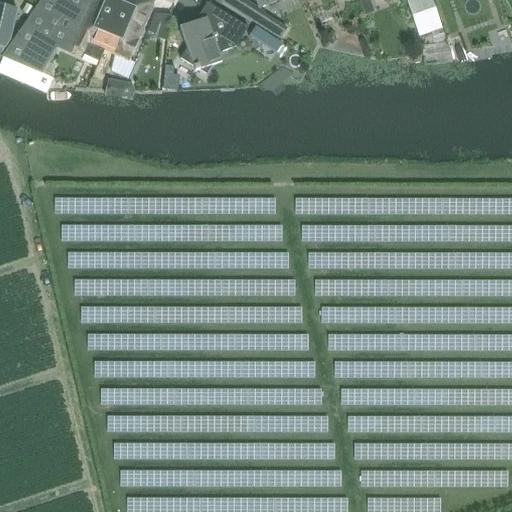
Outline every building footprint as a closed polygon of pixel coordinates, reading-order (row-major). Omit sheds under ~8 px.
[(129,61),(155,1),(153,0),(42,0),(2,58),(41,75),(57,48),(74,58),(77,51),(83,53),(87,43),(129,61)] [(256,24),(263,13),(264,12),(244,0),(222,0),(221,2),(256,24)] [(432,0),(406,0),(419,35),(442,27),(432,0)] [(207,3),(200,14),(198,16),(200,20),(179,28),(186,48),(180,59),(193,67),(195,71),(199,70),(206,76),(212,67),(222,64),(217,49),(220,48),(222,52),(236,47),(248,28),(207,3)] [(0,47),(4,48),(10,38),(17,10),(0,5),(0,47)] [(255,27),(248,38),(275,54),(282,43),(255,27)] [(173,75),(174,67),(165,66),(162,88),(176,89),(177,76),(173,75)]
